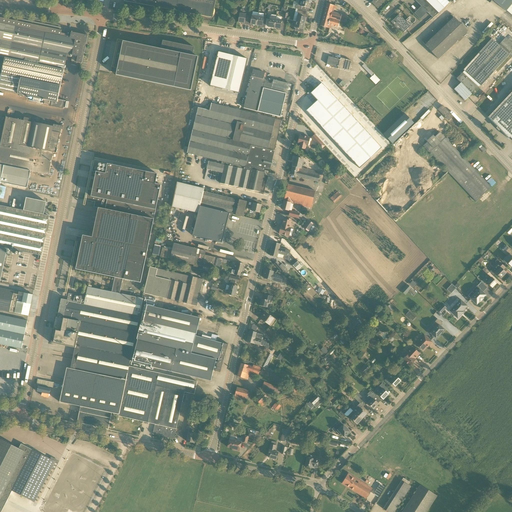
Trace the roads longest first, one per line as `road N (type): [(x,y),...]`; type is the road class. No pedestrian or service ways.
road 1 (tertiary): [(210,459),(310,45)]
road 2 (residential): [(20,418),(101,16)]
road 3 (tertiary): [(319,486),(511,282)]
road 4 (residential): [(511,168),(348,0)]
road 5 (residential): [(310,45),(101,16)]
road 6 (tertiary): [(20,418),(210,459)]
